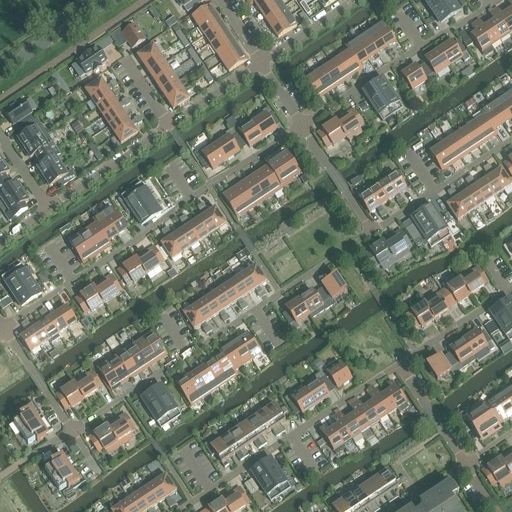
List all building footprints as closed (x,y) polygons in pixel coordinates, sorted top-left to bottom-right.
[(203,3),(201,0),(176,0),(176,1),(180,7),(183,7),(187,14),(203,3)] [(260,12),(278,0),(258,0),(254,3),(260,12)] [(266,21),(285,9),(278,0),(260,12),(266,21)] [(318,0),(318,1),(324,10),(338,0),(318,0)] [(450,19),(437,0),(423,0),(440,26),(450,19)] [(460,12),(451,0),(437,0),(450,19),(460,12)] [(199,28),(218,16),(211,6),(192,18),(199,28)] [(153,7),(148,10),(156,22),(161,19),(153,7)] [(272,30),(291,18),(285,9),(266,21),(272,30)] [(511,33),(511,20),(507,13),(502,16),(498,9),(493,11),(496,16),(509,36),(511,33)] [(509,36),(496,16),(493,11),(489,14),(494,22),(489,25),(500,42),(509,36)] [(205,37),(223,25),(218,16),(199,28),(205,37)] [(278,39),(297,27),(291,18),(272,30),(278,39)] [(175,26),(171,20),(165,24),(170,30),(175,26)] [(500,42),(489,25),(484,28),(480,21),(475,23),(479,28),(491,48),(500,42)] [(491,48),(479,28),(475,23),(471,26),(476,34),(471,37),(482,54),(491,48)] [(395,42),(383,24),(374,30),(386,49),(395,42)] [(212,47),(230,35),(223,25),(205,37),(212,47)] [(145,41),(135,26),(122,34),(132,50),(145,41)] [(386,49),(374,30),(365,36),(377,55),(386,49)] [(185,39),(180,32),(176,35),(181,42),(185,39)] [(115,33),(110,36),(113,41),(118,38),(115,33)] [(218,56),(235,44),(236,44),(230,35),(212,47),(215,53),(213,54),(215,56),(217,55),(218,56)] [(377,55),(365,36),(356,42),(368,60),(377,55)] [(189,46),(185,39),(181,42),(185,49),(189,46)] [(473,45),(469,39),(463,44),(466,49),(473,45)] [(368,60),(356,42),(347,48),(362,71),(362,70),(359,66),(368,60)] [(460,56),(459,55),(451,43),(438,52),(449,68),(462,59),(464,63),(470,59),(465,52),(460,56)] [(224,65),(242,53),(236,44),(235,44),(218,56),(224,65)] [(144,67),(160,56),(154,46),(137,57),(144,67)] [(362,71),(347,48),(346,48),(349,52),(340,58),(353,77),(362,71)] [(107,64),(97,50),(91,54),(90,53),(83,58),(83,59),(77,64),(87,78),(93,74),(94,75),(102,70),(101,68),(107,64)] [(197,57),(192,50),(188,52),(193,59),(197,57)] [(449,68),(438,52),(425,60),(434,73),(429,76),(433,84),(439,80),(436,76),(449,68)] [(229,73),(247,61),(242,53),(224,65),(229,73)] [(150,76),(166,65),(160,56),(144,67),(150,76)] [(201,64),(197,57),(193,59),(197,66),(201,64)] [(353,77),(340,58),(331,64),(344,83),(353,77)] [(344,83),(331,64),(322,70),(335,89),(344,83)] [(156,85),(172,74),(166,65),(150,76),(156,85)] [(424,79),(415,67),(402,76),(412,92),(426,83),(428,87),(433,84),(429,76),(424,79)] [(205,77),(209,75),(204,68),(200,71),(205,77)] [(335,89),(322,70),(313,76),(326,95),(335,89)] [(162,94),(178,83),(172,74),(156,85),(162,94)] [(213,82),(209,75),(205,77),(209,84),(213,82)] [(326,95),(313,76),(304,82),(316,101),(326,95)] [(91,101),(108,89),(109,92),(113,89),(114,89),(118,87),(114,81),(110,84),(111,85),(106,88),(101,80),(85,91),(91,101)] [(377,83),(373,86),(379,95),(393,116),(403,110),(388,88),(383,80),(377,83)] [(168,103),(184,92),(178,83),(162,94),(168,103)] [(369,89),(363,93),(369,101),(383,123),(393,116),(379,95),(373,86),(369,89)] [(114,98),(109,92),(108,89),(91,101),(97,110),(114,98)] [(174,112),(190,101),(184,92),(168,103),(174,112)] [(511,119),(511,100),(509,95),(500,101),(511,119)] [(103,119),(120,107),(121,109),(125,107),(126,107),(130,105),(126,99),(122,102),(123,103),(118,106),(114,98),(97,110),(103,119)] [(67,107),(64,101),(57,105),(61,111),(67,107)] [(511,119),(500,101),(491,107),(503,125),(511,119)] [(32,114),(24,102),(17,106),(16,105),(11,109),(11,110),(5,114),(14,127),(19,123),(22,128),(34,120),(30,115),(32,114)] [(109,128),(126,117),(121,109),(120,107),(103,119),(109,128)] [(503,125),(491,107),(482,113),(497,136),(497,135),(494,131),(503,125)] [(276,131),(268,119),(273,115),(268,108),(263,112),(265,116),(253,124),(263,140),(276,131)] [(497,136),(482,113),(481,113),(484,117),(475,123),(488,142),(497,136)] [(349,114),(336,122),(346,138),(349,142),(362,134),(358,128),(364,125),(359,118),(354,122),(349,114)] [(115,136),(132,125),(133,127),(137,125),(138,125),(142,123),(138,117),(134,120),(135,121),(130,124),(126,117),(109,128),(115,136)] [(89,126),(84,119),(79,123),(84,129),(89,126)] [(23,151),(47,135),(37,120),(19,132),(23,138),(18,141),(20,144),(19,145),(23,151)] [(263,140),(253,124),(251,121),(238,130),(236,127),(231,131),(236,138),(241,135),(250,149),(263,140)] [(336,122),(323,131),(328,139),(323,143),(327,149),(332,146),(333,147),(346,138),(336,122)] [(84,131),(78,123),(72,127),(78,135),(84,131)] [(488,142),(475,123),(466,129),(479,147),(488,142)] [(138,135),(133,127),(132,125),(115,136),(121,146),(138,135)] [(479,147),(466,129),(457,135),(470,153),(479,147)] [(239,154),(231,141),(236,138),(231,131),(226,134),(228,138),(216,146),(214,143),(213,144),(226,163),(239,154)] [(56,150),(47,135),(23,151),(27,157),(28,156),(31,160),(35,157),(38,161),(56,150)] [(470,153),(457,135),(448,141),(461,159),(470,153)] [(461,159),(448,141),(439,147),(452,165),(461,159)] [(226,163),(213,144),(201,152),(200,151),(195,155),(200,162),(205,159),(213,171),(226,163)] [(452,165),(439,147),(430,153),(442,172),(452,165)] [(62,167),(56,158),(60,156),(56,150),(38,161),(42,166),(37,169),(39,173),(38,174),(42,180),(62,167)] [(104,159),(100,154),(95,157),(99,162),(104,159)] [(300,175),(287,155),(269,167),(272,173),(283,189),(292,183),(291,181),(300,175)] [(0,187),(8,181),(5,177),(10,174),(7,170),(9,169),(5,164),(0,166),(0,187)] [(511,186),(511,185),(501,170),(494,175),(491,170),(492,170),(489,166),(486,167),(503,193),(511,186)] [(58,191),(76,179),(71,172),(67,175),(62,167),(42,180),(46,186),(47,185),(50,188),(54,185),(58,191)] [(283,189),(272,173),(269,167),(260,173),(274,195),(283,189)] [(503,193),(486,167),(483,169),(486,173),(487,173),(490,177),(483,182),(494,198),(503,193)] [(406,190),(401,182),(405,180),(400,172),(386,181),(402,205),(405,203),(402,199),(402,200),(399,195),(406,190)] [(274,195),(260,173),(251,179),(265,201),(274,195)] [(308,183),(304,177),(300,179),(304,186),(308,183)] [(494,198),(483,182),(476,187),(473,182),(474,182),(471,177),(468,179),(485,204),(494,198)] [(265,201),(251,179),(242,185),(256,207),(265,201)] [(485,204),(468,179),(465,181),(468,185),(469,185),(472,189),(465,194),(476,210),(485,204)] [(0,207),(24,192),(20,186),(18,187),(16,183),(12,186),(8,181),(0,187),(0,207)] [(402,205),(386,181),(377,187),(388,202),(395,198),(398,202),(397,203),(400,207),(402,205)] [(156,206),(141,184),(131,191),(151,221),(161,214),(156,206)] [(256,207),(242,185),(233,191),(247,213),(256,207)] [(388,202),(377,187),(369,193),(385,217),(387,215),(385,211),(384,211),(381,207),(388,202)] [(476,210),(465,194),(458,198),(455,194),(456,194),(453,189),(450,191),(467,216),(476,210)] [(151,221),(131,191),(122,197),(142,227),(151,221)] [(247,213),(233,191),(223,198),(237,219),(247,213)] [(467,216),(450,191),(447,193),(450,197),(451,197),(454,201),(446,206),(457,223),(467,216)] [(28,211),(24,205),(29,202),(26,199),(28,198),(24,192),(0,207),(10,222),(28,211)] [(385,217),(369,193),(359,199),(369,215),(377,210),(380,214),(379,215),(382,219),(385,217)] [(227,225),(216,209),(208,214),(205,209),(206,209),(203,205),(200,206),(206,215),(217,231),(227,225)] [(217,231),(206,215),(200,206),(198,208),(200,212),(201,212),(204,216),(197,221),(208,237),(217,231)] [(451,237),(437,215),(431,206),(421,213),(441,243),(451,237)] [(127,230),(112,209),(103,215),(117,237),(127,230)] [(441,243),(421,213),(411,220),(431,250),(441,243)] [(117,237),(103,215),(94,221),(111,247),(111,246),(109,242),(117,237)] [(208,237),(197,221),(190,226),(187,221),(188,221),(185,216),(182,218),(188,227),(199,244),(208,237)] [(199,244),(188,227),(182,218),(180,220),(182,224),(183,224),(186,228),(179,233),(190,249),(199,244)] [(111,247),(94,221),(93,221),(96,225),(88,231),(102,253),(111,247)] [(190,249),(179,233),(172,238),(169,233),(170,233),(167,228),(164,230),(170,239),(181,255),(190,249)] [(181,255),(170,239),(164,230),(162,232),(164,236),(165,236),(168,240),(161,245),(172,262),(181,255)] [(102,253),(88,231),(79,237),(93,259),(102,253)] [(406,249),(411,246),(407,239),(401,243),(396,234),(383,243),(396,263),(404,258),(401,254),(407,251),(406,249)] [(93,259),(79,237),(69,243),(84,265),(93,259)] [(511,242),(503,248),(510,259),(511,258),(511,242)] [(396,263),(383,243),(370,252),(375,260),(370,263),(375,270),(380,266),(381,268),(386,264),(388,268),(396,263)] [(160,256),(155,260),(149,251),(136,260),(147,276),(160,267),(159,266),(164,263),(160,256)] [(147,276),(136,260),(123,269),(129,277),(124,280),(128,287),(133,283),(134,285),(147,276)] [(41,296),(21,266),(12,272),(32,302),(41,296)] [(267,283),(256,266),(247,272),(258,289),(256,290),(258,295),(260,299),(266,296),(263,292),(262,292),(260,288),(267,283)] [(484,288),(478,278),(483,275),(478,268),(460,280),(471,296),(484,288)] [(32,302),(12,272),(2,279),(16,300),(22,309),(32,302)] [(45,272),(38,277),(43,285),(51,281),(45,272)] [(258,289),(247,272),(238,278),(249,295),(256,290),(258,289)] [(346,292),(335,276),(322,285),(330,298),(325,301),(330,308),(335,305),(333,301),(346,292)] [(249,295),(238,278),(229,284),(240,301),(238,302),(241,307),(240,307),(242,311),(248,308),(245,304),(244,304),(242,300),(249,295)] [(117,285),(112,288),(107,280),(94,288),(104,304),(117,296),(116,294),(122,291),(117,285)] [(471,296),(460,280),(442,292),(446,299),(451,295),(458,305),(471,296)] [(240,301),(229,284),(220,290),(231,307),(238,302),(240,301)] [(104,304),(94,288),(81,297),(86,305),(81,309),(85,315),(90,312),(91,313),(104,304)] [(231,307),(220,290),(210,296),(221,313),(220,314),(223,319),(222,319),(225,323),(230,320),(227,316),(226,316),(224,312),(231,307)] [(325,312),(330,308),(325,301),(320,304),(312,292),(299,301),(309,317),(311,320),(324,311),(325,312)] [(448,312),(442,302),(446,299),(442,292),(424,304),(435,320),(448,312)] [(221,313),(210,296),(201,303),(212,319),(220,314),(221,313)] [(511,303),(509,300),(500,306),(511,324),(511,303)] [(309,317),(299,301),(286,309),(294,322),(289,325),(294,332),(300,329),(297,325),(309,317)] [(212,319),(201,303),(192,309),(203,325),(202,326),(205,331),(204,331),(207,335),(212,332),(209,327),(208,328),(206,324),(212,319)] [(435,320),(424,304),(406,316),(410,323),(415,319),(422,329),(435,320)] [(511,341),(511,324),(500,306),(490,313),(495,322),(510,343),(511,341)] [(77,323),(66,308),(58,313),(68,329),(77,323)] [(203,325),(192,309),(183,315),(194,331),(202,326),(203,325)] [(59,335),(48,320),(50,319),(47,314),(48,314),(45,310),(39,313),(42,317),(43,317),(46,321),(39,326),(50,341),(49,342),(52,345),(61,339),(59,335)] [(68,329),(58,313),(50,319),(48,320),(59,335),(68,329)] [(90,327),(85,320),(81,323),(86,330),(90,327)] [(41,347),(30,331),(32,331),(29,326),(30,326),(27,322),(21,325),(24,329),(25,329),(28,333),(20,338),(31,354),(41,347)] [(50,341),(39,326),(32,331),(30,331),(41,347),(49,342),(50,341)] [(253,342),(247,333),(238,339),(252,361),(261,355),(258,349),(261,347),(256,341),(253,342)] [(485,345),(476,333),(463,341),(474,357),(486,349),(489,353),(495,349),(490,342),(485,345)] [(167,356),(153,334),(143,340),(158,362),(167,356)] [(252,361),(238,339),(229,345),(243,367),(252,361)] [(158,362),(143,340),(134,346),(149,368),(158,362)] [(476,360),(474,357),(463,341),(450,350),(458,362),(453,366),(458,373),(464,369),(463,369),(476,360)] [(243,367),(229,345),(219,351),(222,356),(234,373),(243,367)] [(149,368),(134,346),(125,352),(140,374),(149,368)] [(140,374),(125,352),(116,358),(131,380),(140,374)] [(234,373),(222,356),(213,361),(228,383),(237,377),(234,373)] [(449,369),(440,356),(427,365),(437,381),(451,373),(453,377),(458,373),(453,366),(449,369)] [(131,380),(116,358),(107,365),(122,386),(131,380)] [(228,383),(213,361),(204,367),(219,389),(228,383)] [(351,381),(339,362),(326,371),(325,371),(320,374),(325,381),(330,378),(338,390),(351,381)] [(122,386),(107,365),(98,371),(112,392),(122,386)] [(219,389),(204,367),(196,373),(210,395),(219,389)] [(98,392),(91,382),(96,379),(92,373),(74,385),(85,401),(98,392)] [(210,395),(196,373),(186,379),(201,401),(210,395)] [(329,398),(320,384),(325,381),(320,374),(315,377),(318,383),(305,391),(316,407),(329,398)] [(201,401),(186,379),(177,386),(191,407),(201,401)] [(407,404),(392,383),(387,386),(391,390),(386,394),(397,411),(399,414),(408,407),(406,404),(407,404)] [(85,401),(74,385),(56,397),(60,403),(65,400),(72,409),(85,401)] [(181,417),(167,395),(161,386),(151,393),(171,423),(181,417)] [(511,389),(511,388),(502,394),(511,409),(511,389)] [(397,411),(386,394),(381,397),(376,389),(372,392),(375,397),(388,416),(397,411)] [(316,407),(305,391),(293,399),(290,396),(285,399),(290,407),(295,403),(303,416),(316,407)] [(388,416),(375,397),(372,392),(368,395),(373,402),(368,406),(379,422),(388,416)] [(171,423),(151,393),(141,400),(161,430),(171,423)] [(511,417),(511,409),(502,394),(493,400),(507,421),(511,417)] [(507,421),(493,400),(484,406),(494,421),(498,427),(507,421)] [(379,422),(368,406),(363,409),(358,401),(354,404),(357,409),(370,428),(379,422)] [(42,420),(40,417),(41,416),(33,403),(20,412),(22,415),(20,416),(22,419),(14,424),(21,434),(42,420)] [(370,428),(357,409),(354,404),(350,407),(355,414),(350,417),(361,434),(370,428)] [(285,422),(274,405),(265,411),(281,435),(285,432),(280,425),(285,422)] [(498,427),(494,421),(484,406),(476,411),(477,412),(466,420),(480,439),(498,427)] [(281,435),(265,411),(256,417),(267,434),(272,431),(277,438),(281,435)] [(267,434),(256,417),(253,413),(244,419),(247,423),(263,447),(267,444),(262,437),(267,434)] [(361,434),(350,417),(345,421),(340,413),(336,416),(339,421),(352,440),(361,434)] [(459,421),(465,416),(463,413),(456,417),(459,421)] [(352,440),(339,421),(336,416),(332,419),(337,426),(332,429),(343,446),(352,440)] [(48,435),(53,431),(45,418),(42,420),(21,434),(28,446),(36,440),(38,443),(49,436),(48,435)] [(130,433),(135,430),(131,423),(126,427),(120,418),(107,427),(121,447),(134,438),(130,433)] [(263,447),(247,423),(238,429),(249,446),(254,443),(259,450),(263,447)] [(121,447),(107,427),(94,436),(100,444),(95,447),(99,454),(104,450),(105,452),(110,448),(113,452),(121,447)] [(343,446),(332,429),(327,433),(324,428),(319,431),(334,453),(334,452),(336,455),(345,449),(343,446)] [(249,446),(238,429),(229,435),(245,459),(249,456),(244,449),(249,446)] [(245,459),(229,435),(226,431),(217,437),(231,458),(236,455),(241,462),(245,459)] [(231,458),(217,437),(204,446),(212,458),(216,455),(225,469),(225,468),(229,466),(226,461),(231,458)] [(51,452),(41,458),(44,463),(54,457),(51,452)] [(511,452),(500,460),(511,477),(511,452)] [(74,468),(77,466),(68,453),(63,457),(62,456),(51,463),(53,466),(45,471),(52,482),(74,468)] [(291,489),(277,468),(271,459),(261,466),(281,496),(291,489)] [(511,481),(511,477),(500,460),(487,469),(493,477),(488,480),(492,487),(497,483),(498,485),(503,481),(506,485),(511,481)] [(281,496),(261,466),(251,473),(271,503),(281,496)] [(86,483),(77,470),(76,471),(74,468),(52,482),(59,492),(67,487),(69,490),(71,488),(73,491),(86,483)] [(398,488),(387,471),(378,477),(394,501),(398,499),(393,491),(398,488)] [(177,492),(166,476),(156,482),(173,507),(176,505),(173,501),(172,502),(169,497),(177,492)] [(394,501),(378,477),(369,483),(380,500),(385,497),(390,504),(394,501)] [(407,482),(404,477),(399,480),(403,485),(407,482)] [(173,507),(156,482),(147,488),(159,505),(166,500),(168,504),(168,505),(170,509),(173,507)] [(254,489),(250,483),(245,487),(249,492),(254,489)] [(380,500),(369,483),(360,489),(374,511),(377,511),(380,511),(375,503),(380,500)] [(458,511),(454,505),(453,505),(450,500),(458,495),(457,494),(456,495),(450,487),(452,486),(451,485),(420,506),(423,510),(420,511),(412,511),(410,511),(458,511)] [(159,505),(147,488),(138,494),(150,511),(153,511),(152,509),(159,505)] [(374,511),(360,489),(351,495),(361,511),(362,511),(367,509),(368,511),(374,511)] [(245,497),(240,500),(235,492),(222,501),(229,511),(239,511),(245,508),(244,507),(250,503),(245,497)] [(150,511),(138,494),(130,500),(137,511),(147,511),(148,511),(147,511),(150,511)] [(361,511),(351,495),(342,501),(348,511),(361,511)] [(137,511),(130,500),(120,506),(124,511),(137,511)] [(229,511),(222,501),(209,510),(210,511),(229,511)] [(348,511),(342,501),(332,508),(335,511),(348,511)]
